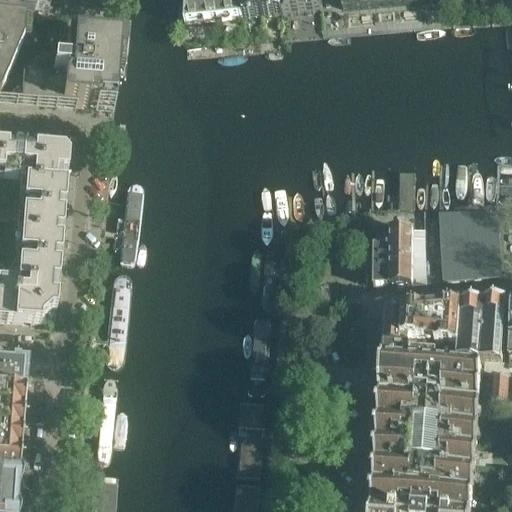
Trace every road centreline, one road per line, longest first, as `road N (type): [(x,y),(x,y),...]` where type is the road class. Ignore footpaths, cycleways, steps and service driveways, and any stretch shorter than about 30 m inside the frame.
road 1 (residential): [(0,123),(65,127),(84,144),(67,335),(58,352)]
road 2 (residential): [(350,511),(365,334),(378,303)]
road 3 (residential): [(58,352),(44,511)]
road 4 (residential): [(511,291),(378,303)]
